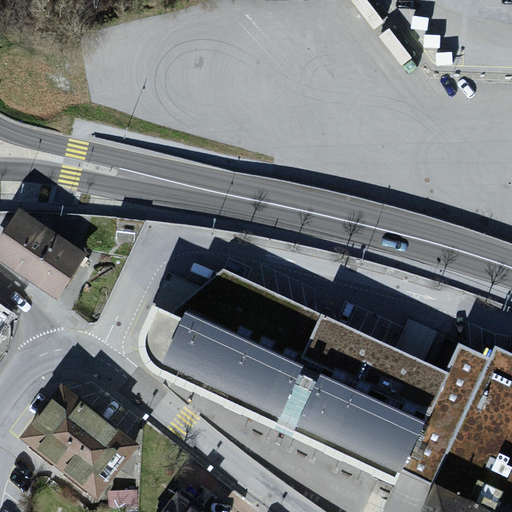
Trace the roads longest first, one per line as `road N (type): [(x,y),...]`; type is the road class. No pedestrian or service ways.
road 1 (primary): [(344,223),(0,126)]
road 2 (primary): [(0,171),(344,223)]
road 3 (residential): [(51,350),(96,356),(291,511)]
road 4 (primary): [(511,274),(344,223)]
